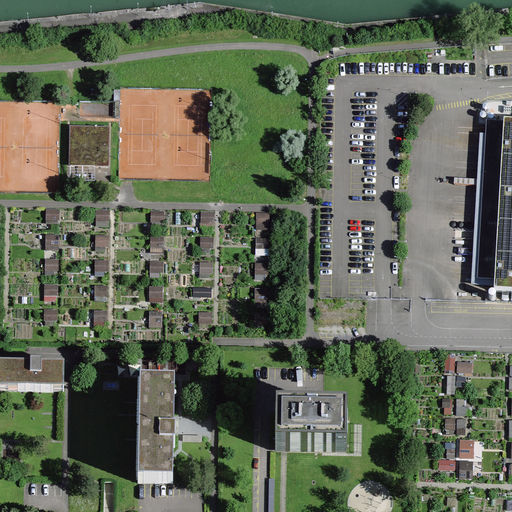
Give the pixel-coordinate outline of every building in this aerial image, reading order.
[(511,123),(482,122),(475,292),(511,294),(511,123)] [(110,127),(70,126),(69,166),(109,167),(110,127)] [(0,389),(63,391),(64,359),(36,359),(0,358),(0,389)] [(179,385),(139,384),(138,485),(178,485),(179,385)] [(347,414),(277,413),(276,451),(346,452),(347,414)]
